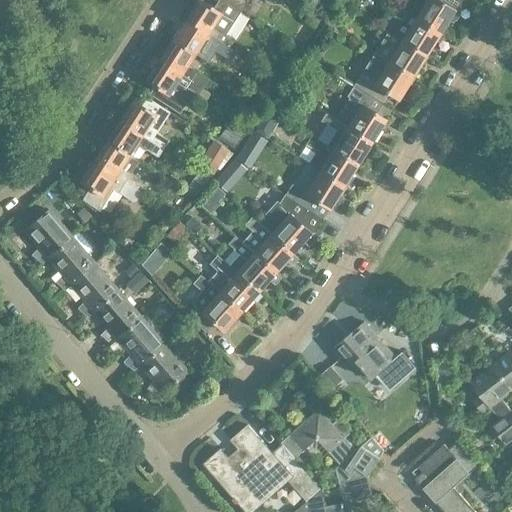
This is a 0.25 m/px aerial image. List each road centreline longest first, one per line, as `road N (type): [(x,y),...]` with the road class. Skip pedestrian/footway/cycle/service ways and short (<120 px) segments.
road 1 (residential): [(163,467),(331,287),(510,0)]
road 2 (residential): [(0,217),(56,169),(164,0)]
road 3 (tertiary): [(163,467),(0,274)]
